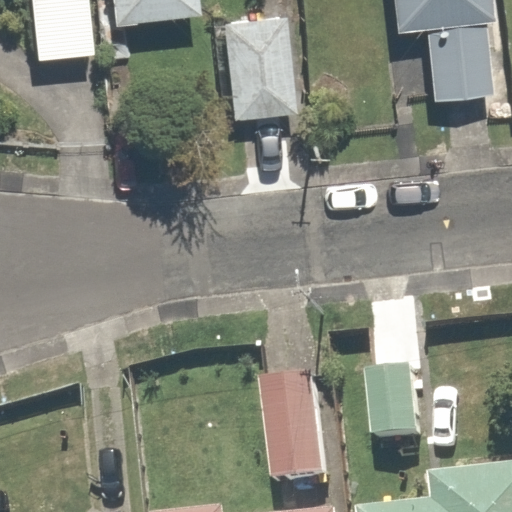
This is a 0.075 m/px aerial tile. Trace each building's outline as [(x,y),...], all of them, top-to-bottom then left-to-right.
[(110,0),(113,16),(196,7),(195,0),(110,0)] [(493,16),(491,0),(391,0),(395,27),(493,16)] [(270,42),(206,48),(214,142),(278,136),(270,42)] [(406,51),(406,114),(488,112),(487,50),(406,51)] [(408,391),(355,396),(360,459),(413,455),(408,391)] [(307,407),(251,409),(254,505),(310,503),(307,407)] [(511,511),(511,469),(434,479),(438,507),(394,511),(511,511)]
